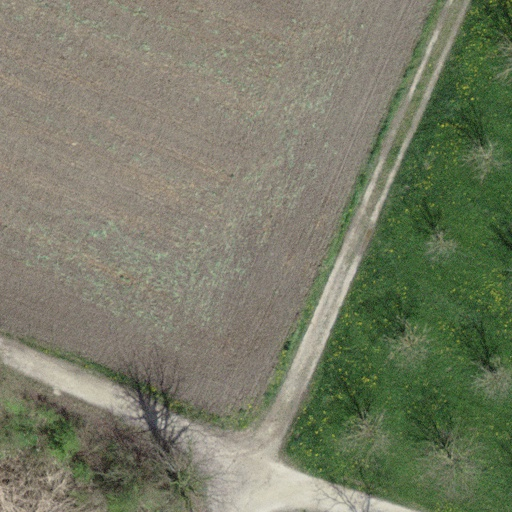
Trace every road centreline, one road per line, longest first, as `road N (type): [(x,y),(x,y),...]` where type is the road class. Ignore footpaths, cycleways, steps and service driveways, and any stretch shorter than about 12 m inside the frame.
road 1 (track): [(254,473),(458,0)]
road 2 (track): [(0,364),(254,473)]
